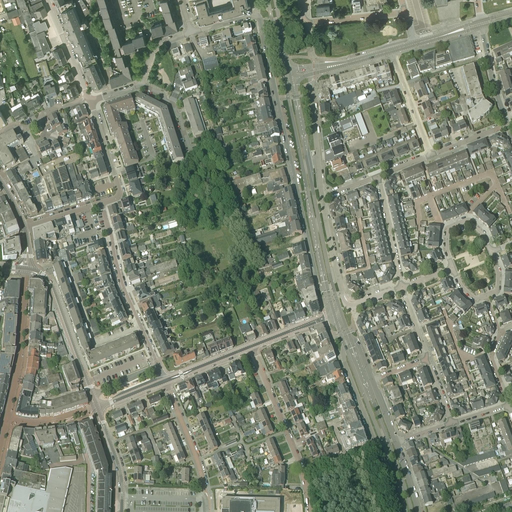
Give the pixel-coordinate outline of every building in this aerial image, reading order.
[(31,16),(30,13),(28,6),(27,6),(25,0),(17,0),(20,8),(17,9),(19,15),(18,16),(21,24),(27,22),(30,31),(29,32),(38,58),(45,56),(44,56),(43,53),(40,43),(34,23),(33,23),(31,17),(31,16)] [(25,0),(27,6),(28,6),(30,13),(45,7),(41,0),(36,0),(31,2),(30,0),(25,0)] [(89,22),(85,15),(75,0),(64,0),(65,1),(65,2),(57,5),(67,29),(69,35),(82,65),(84,64),(96,60),(97,59),(95,54),(94,55),(81,26),(88,22),(89,22)] [(75,0),(85,15),(89,22),(88,22),(98,39),(100,38),(93,17),(92,14),(82,0),(75,0)] [(163,11),(174,7),(174,5),(171,6),(169,0),(160,0),(163,10),(163,11)] [(245,0),(233,0),(235,5),(208,13),(206,4),(209,3),(207,0),(195,0),(193,1),(193,4),(194,4),(196,12),(197,16),(198,16),(199,19),(198,20),(199,23),(200,25),(206,23),(206,22),(214,20),(214,21),(220,19),(220,18),(224,17),(224,18),(230,16),(234,15),(240,14),(239,12),(249,10),(249,8),(251,7),(250,3),(246,4),(245,0)] [(317,0),(318,0),(317,0),(318,6),(316,6),(317,14),(330,12),(334,11),(333,7),(330,7),(329,0),(317,0)] [(101,11),(110,8),(110,5),(113,4),(112,2),(99,6),(101,11)] [(30,13),(31,16),(35,15),(36,18),(47,14),(45,7),(30,13)] [(168,21),(178,18),(177,15),(174,16),(173,10),(175,9),(174,7),(163,11),(163,10),(163,11),(167,21),(168,21)] [(103,16),(115,12),(114,9),(111,10),(110,8),(101,11),(103,16)] [(7,13),(9,18),(9,17),(9,19),(14,17),(18,16),(19,15),(17,9),(12,11),(7,13)] [(107,26),(119,22),(118,20),(114,21),(113,16),(116,15),(115,12),(103,16),(105,25),(106,24),(107,26)] [(167,24),(170,33),(173,32),(173,31),(179,28),(177,20),(178,20),(178,18),(168,21),(169,24),(167,24)] [(51,50),(47,41),(44,35),(46,35),(44,31),(48,29),(45,21),(40,23),(39,20),(34,23),(40,43),(43,53),(49,51),(51,50)] [(110,36),(122,32),(121,30),(119,31),(117,25),(120,25),(119,22),(107,26),(110,36)] [(165,35),(162,26),(162,24),(151,27),(154,38),(157,37),(156,35),(162,33),(163,35),(165,35)] [(233,31),(235,37),(242,35),(242,34),(252,31),(250,26),(241,29),(240,29),(233,31)] [(114,46),(125,43),(124,40),(122,41),(120,36),(123,35),(122,32),(110,36),(113,46),(114,45),(114,46)] [(230,47),(228,40),(231,38),(229,32),(222,34),(213,37),(214,43),(221,41),(222,45),(221,46),(222,50),(226,49),(228,55),(232,54),(235,53),(233,46),(230,47)] [(133,40),(137,51),(139,50),(138,46),(143,44),(144,46),(146,46),(143,35),(132,38),(133,40)] [(209,38),(206,39),(196,42),(197,45),(200,44),(201,49),(206,47),(208,54),(212,53),(213,57),(215,57),(209,38)] [(253,38),(245,40),(247,48),(255,46),(253,38)] [(449,55),(452,63),(474,58),(475,55),(473,54),(474,51),(472,50),(473,48),(471,46),(472,44),(470,42),(471,40),(469,38),(446,45),(448,49),(448,52),(446,52),(446,54),(447,54),(446,53),(448,52),(449,55)] [(133,40),(125,43),(114,46),(117,55),(118,56),(124,54),(126,53),(126,54),(129,54),(128,51),(134,49),(134,52),(137,51),(133,40)] [(181,50),(184,58),(188,57),(191,56),(190,54),(193,53),(190,46),(186,47),(186,45),(183,46),(184,49),(181,50)] [(510,58),(509,55),(506,47),(499,50),(503,59),(504,61),(510,58)] [(57,58),(64,55),(62,48),(52,52),(55,59),(57,58)] [(250,56),(257,54),(256,48),(243,51),(239,52),(235,53),(232,54),(233,56),(235,55),(236,57),(245,55),(244,53),(249,52),(250,56)] [(184,58),(181,50),(178,51),(178,50),(174,51),(174,50),(171,51),(174,60),(177,59),(177,61),(181,60),(182,63),(185,62),(184,58)] [(501,60),(503,59),(499,50),(493,53),(496,60),(495,60),(497,65),(502,62),(501,60)] [(452,63),(449,55),(446,56),(444,53),(435,55),(435,54),(432,55),(431,55),(430,55),(428,56),(427,57),(425,58),(423,59),(425,61),(423,62),(422,59),(417,64),(420,73),(432,70),(433,71),(435,71),(435,69),(452,64),(452,63)] [(250,62),(259,59),(257,54),(250,56),(249,56),(250,61),(250,62)] [(57,58),(59,65),(67,61),(64,55),(57,58)] [(216,58),(202,61),(205,73),(219,70),(216,58)] [(264,70),(263,64),(262,59),(259,59),(250,62),(250,61),(247,62),(250,73),(264,70)] [(415,65),(417,64),(415,59),(407,62),(408,65),(406,65),(410,76),(411,79),(419,76),(415,65)] [(90,81),(89,82),(90,84),(91,84),(93,88),(99,85),(100,88),(107,85),(105,81),(96,60),(84,64),(85,65),(84,66),(85,70),(84,70),(85,73),(87,73),(88,77),(87,77),(87,78),(89,77),(90,81)] [(461,106),(483,100),(482,98),(483,98),(474,67),(461,71),(469,98),(465,99),(464,96),(458,97),(461,106)] [(120,74),(123,84),(125,83),(125,81),(133,79),(131,72),(132,72),(131,69),(123,71),(123,72),(119,73),(120,74)] [(187,81),(194,78),(193,75),(191,69),(183,72),(183,71),(180,72),(180,73),(179,73),(179,74),(178,74),(179,77),(180,76),(181,79),(185,78),(187,81)] [(257,78),(266,76),(264,70),(250,73),(240,75),(241,80),(249,78),(249,76),(257,74),(257,78)] [(72,71),(64,75),(67,81),(74,78),(72,71)] [(117,85),(123,84),(120,74),(115,76),(117,85)] [(112,87),(117,85),(115,76),(109,77),(112,87)] [(266,76),(257,78),(258,80),(252,81),(253,86),(267,82),(266,76)] [(347,91),(346,88),(343,77),(338,79),(341,90),(342,93),(347,91)] [(194,78),(187,81),(188,84),(183,86),(184,89),(183,89),(184,92),(185,91),(186,92),(197,88),(195,82),(194,78)] [(417,94),(425,91),(423,86),(429,84),(427,78),(421,80),(422,84),(414,87),(417,94)] [(510,84),(509,79),(508,79),(508,78),(501,80),(503,87),(510,84)] [(51,85),(50,83),(44,85),(47,95),(47,94),(47,93),(50,92),(51,97),(58,95),(54,84),(51,85)] [(328,93),(332,92),(330,83),(322,85),(323,90),(325,89),(326,92),(328,91),(328,93)] [(69,93),(77,89),(75,84),(70,86),(69,84),(63,86),(64,89),(67,90),(69,93)] [(511,90),(511,89),(510,84),(503,87),(505,94),(511,91),(511,90)] [(252,95),(266,92),(265,86),(256,88),(257,91),(251,92),(252,95)] [(77,89),(69,93),(66,94),(69,102),(75,99),(74,97),(79,95),(77,89)] [(330,99),(328,93),(328,91),(326,92),(320,93),(322,98),(323,97),(324,100),(326,100),(330,99)] [(391,102),(398,99),(396,92),(389,95),(388,91),(382,93),(385,99),(386,99),(389,98),(391,102)] [(434,98),(432,93),(427,95),(425,91),(417,94),(419,100),(427,97),(428,100),(429,100),(434,98)] [(266,92),(252,95),(252,96),(251,96),(252,99),(258,98),(259,100),(268,98),(266,92)] [(30,97),(36,108),(41,105),(38,100),(41,98),(38,93),(30,97)] [(339,111),(343,109),(346,108),(359,103),(357,99),(355,93),(339,99),(335,101),(339,111)] [(167,109),(149,100),(142,97),(143,96),(143,95),(142,95),(141,95),(136,96),(136,97),(135,97),(135,98),(135,99),(132,100),(134,107),(136,106),(145,111),(144,113),(153,117),(154,115),(158,117),(159,121),(157,121),(160,131),(162,130),(165,140),(163,141),(166,150),(168,150),(171,159),(169,160),(171,165),(184,161),(167,109)] [(36,108),(30,97),(26,100),(24,97),(22,98),(23,101),(26,107),(29,105),(31,110),(36,108)] [(185,109),(195,106),(192,97),(183,100),(185,104),(183,104),(185,109)] [(134,107),(132,100),(131,98),(106,106),(103,111),(112,136),(115,135),(125,167),(138,163),(136,154),(135,154),(127,131),(128,131),(127,125),(122,126),(119,116),(119,115),(127,113),(127,114),(135,112),(134,107)] [(391,113),(393,112),(392,109),(401,105),(398,99),(391,102),(392,105),(389,106),(390,109),(383,111),(385,115),(386,114),(391,113)] [(261,110),(270,108),(268,100),(256,103),(257,111),(261,110)] [(488,113),(492,108),(483,101),(483,100),(461,106),(463,111),(463,112),(465,117),(468,114),(472,125),(477,122),(476,121),(479,119),(480,121),(484,117),(483,116),(488,112),(488,113)] [(23,108),(26,107),(23,101),(16,105),(22,117),(27,114),(23,108)] [(329,111),(339,111),(335,101),(331,102),(331,103),(328,103),(329,106),(320,107),(321,117),(330,116),(329,111)] [(424,113),(436,108),(440,106),(439,103),(434,105),(431,106),(431,107),(431,108),(429,103),(421,106),(424,113)] [(17,119),(22,117),(16,105),(11,108),(11,109),(9,110),(12,116),(14,114),(17,119)] [(77,115),(86,112),(84,106),(79,109),(78,106),(72,108),(73,111),(75,110),(77,115)] [(187,115),(197,111),(195,106),(185,109),(187,115)] [(270,108),(261,110),(262,115),(260,116),(260,114),(257,115),(258,118),(271,115),(270,108)] [(436,108),(424,113),(426,119),(433,117),(434,119),(442,116),(440,113),(438,113),(438,114),(434,116),(433,112),(437,111),(436,108)] [(393,112),(391,113),(392,115),(391,115),(393,122),(397,120),(397,121),(399,120),(406,117),(403,111),(397,113),(396,110),(393,112)] [(188,121),(199,117),(197,111),(187,115),(186,115),(188,121)] [(50,125),(58,121),(56,116),(58,115),(57,112),(51,115),(52,118),(47,120),(50,125)] [(86,112),(78,115),(79,120),(75,122),(76,125),(84,122),(83,119),(88,117),(86,112)] [(363,136),(368,135),(361,113),(355,115),(363,136)] [(271,115),(258,118),(259,120),(261,119),(261,118),(262,118),(264,123),(273,121),(271,115)] [(190,126),(200,123),(199,117),(188,121),(190,126)] [(406,117),(399,120),(402,126),(408,124),(406,117)] [(59,130),(64,127),(63,125),(61,126),(58,121),(50,125),(52,130),(57,127),(59,130)] [(457,125),(460,132),(467,129),(463,121),(457,123),(458,125),(457,125)] [(94,128),(92,122),(82,125),(82,124),(78,126),(80,132),(94,128)] [(264,134),(278,130),(276,122),(269,123),(270,126),(258,129),(259,131),(256,131),(257,135),(264,134)] [(446,123),(446,122),(442,123),(444,126),(441,127),(442,130),(439,131),(442,139),(448,136),(445,129),(448,128),(446,123)] [(460,132),(457,125),(455,126),(453,122),(449,123),(454,134),(460,132)] [(192,132),(202,128),(200,123),(190,126),(192,132)] [(64,127),(59,130),(56,131),(59,137),(70,131),(69,128),(66,130),(64,127)] [(84,138),(96,134),(94,128),(80,132),(81,136),(83,135),(84,138)] [(202,128),(192,132),(194,137),(195,136),(196,140),(205,137),(202,128)] [(278,130),(264,134),(265,136),(270,135),(270,139),(279,137),(278,130)] [(442,139),(439,131),(435,132),(434,130),(431,131),(432,134),(435,142),(442,139)] [(340,141),(339,141),(336,135),(335,133),(334,133),(330,135),(331,138),(329,138),(327,139),(330,145),(335,157),(343,153),(340,146),(342,145),(340,141)] [(15,138),(13,134),(1,141),(2,143),(0,144),(0,155),(1,156),(0,156),(0,161),(5,170),(13,165),(15,164),(8,152),(7,151),(18,144),(19,146),(24,144),(21,139),(20,139),(18,137),(15,138)] [(88,147),(99,144),(96,134),(84,138),(85,141),(86,141),(87,145),(84,146),(84,147),(87,146),(88,147)] [(498,145),(499,145),(502,137),(500,136),(498,135),(489,139),(491,145),(495,144),(498,145)] [(504,150),(511,147),(507,139),(505,138),(502,137),(499,145),(503,147),(504,150)] [(414,138),(410,139),(410,140),(410,141),(407,142),(411,151),(413,150),(414,151),(416,150),(416,151),(420,149),(419,147),(418,147),(414,138)] [(276,140),(272,141),(267,142),(268,148),(278,146),(276,140)] [(488,149),(485,140),(480,142),(484,151),(488,149)] [(53,146),(56,155),(62,152),(57,141),(51,144),(53,146)] [(56,155),(53,146),(50,147),(48,142),(43,144),(47,156),(53,153),(54,155),(56,155)] [(411,151),(407,142),(404,143),(403,142),(399,144),(404,156),(407,155),(406,154),(408,153),(408,152),(411,151)] [(484,151),(480,142),(476,144),(479,153),(484,151)] [(42,158),(47,156),(43,144),(37,147),(40,152),(37,153),(39,159),(42,157),(42,158)] [(100,147),(99,144),(88,147),(87,146),(84,147),(86,151),(89,151),(91,156),(91,157),(101,153),(102,153),(100,147)] [(392,148),(396,157),(398,156),(398,157),(400,156),(401,157),(404,156),(399,144),(395,145),(395,147),(392,148)] [(479,153),(476,144),(471,146),(475,155),(479,153)] [(475,155),(471,146),(467,147),(470,157),(475,155)] [(14,152),(20,164),(29,159),(23,148),(19,150),(14,152)] [(395,157),(396,157),(392,148),(389,149),(388,148),(384,150),(388,162),(391,161),(391,160),(393,159),(393,158),(395,157)] [(272,159),(281,157),(279,149),(273,150),(273,149),(264,151),(265,156),(271,154),(272,159)] [(385,163),(388,162),(384,150),(379,151),(380,153),(376,154),(380,163),(383,162),(383,163),(385,162),(385,163)] [(504,160),(511,156),(511,151),(502,155),(504,159),(504,160)] [(464,165),(464,166),(469,164),(465,152),(460,154),(464,165)] [(95,162),(103,159),(101,153),(91,157),(91,156),(86,158),(87,161),(94,159),(95,162)] [(380,163),(376,154),(373,155),(373,154),(368,156),(373,168),(376,167),(375,166),(378,165),(377,164),(380,163),(380,164),(380,163)] [(459,167),(464,165),(460,154),(455,156),(459,167)] [(370,169),(373,168),(368,156),(364,158),(364,159),(361,160),(365,169),(367,168),(368,169),(370,168),(370,169)] [(450,158),(454,169),(455,172),(457,171),(456,168),(459,167),(455,156),(450,158)] [(265,165),(273,163),(273,166),(283,164),(281,157),(272,159),(260,162),(261,168),(266,166),(265,165)] [(449,171),(454,169),(450,158),(445,160),(449,171)] [(346,169),(342,159),(330,163),(333,171),(335,170),(336,173),(346,169)] [(350,175),(353,174),(354,175),(360,173),(360,172),(362,171),(362,170),(365,169),(365,170),(365,169),(361,160),(357,161),(358,166),(352,169),(351,168),(348,169),(349,174),(350,175)] [(444,173),(449,171),(445,160),(440,162),(444,173)] [(28,162),(19,167),(20,168),(7,176),(10,182),(23,175),(32,170),(28,162)] [(439,175),(444,173),(440,162),(435,164),(439,175)] [(97,173),(106,170),(105,168),(106,167),(105,164),(104,165),(98,167),(95,168),(96,171),(97,173)] [(434,177),(439,175),(435,164),(430,166),(434,177)] [(76,204),(82,202),(75,177),(71,165),(64,168),(76,204)] [(416,167),(420,178),(425,177),(421,166),(416,167)] [(430,179),(434,177),(430,166),(425,168),(430,179)] [(127,177),(139,173),(138,169),(137,167),(133,168),(125,171),(127,177)] [(420,178),(416,167),(412,169),(416,180),(420,178)] [(69,206),(76,204),(64,168),(57,171),(69,206)] [(411,182),(416,180),(412,169),(407,171),(411,182)] [(97,173),(99,178),(109,175),(108,175),(107,173),(108,172),(107,170),(106,170),(97,173)] [(62,208),(69,206),(57,171),(51,174),(62,208)] [(99,178),(97,173),(96,171),(89,173),(91,181),(99,178)] [(278,180),(286,179),(283,171),(269,176),(271,182),(271,183),(274,182),(278,180)] [(407,184),(411,182),(407,171),(402,173),(407,184)] [(139,173),(127,177),(129,183),(137,181),(137,180),(141,179),(139,173)] [(45,214),(62,208),(51,174),(34,181),(37,188),(36,188),(39,197),(45,214)] [(350,175),(349,174),(342,177),(344,183),(352,180),(350,175)] [(25,180),(23,175),(10,182),(14,189),(24,185),(27,183),(27,184),(31,182),(30,179),(22,183),(21,182),(25,180)] [(236,182),(232,183),(232,184),(228,185),(231,196),(235,194),(235,193),(262,184),(259,175),(241,181),(236,182)] [(388,180),(387,182),(395,186),(397,182),(401,181),(398,175),(394,176),(389,178),(388,180)] [(83,186),(80,176),(75,177),(82,202),(90,199),(92,197),(88,185),(83,186)] [(278,180),(274,182),(276,187),(272,188),(271,188),(273,194),(283,190),(282,187),(288,185),(286,179),(278,180)] [(131,192),(140,189),(139,186),(145,184),(144,180),(140,181),(140,182),(138,182),(129,185),(131,192)] [(385,187),(386,192),(387,196),(393,194),(393,190),(394,187),(395,186),(387,182),(386,185),(385,187)] [(18,197),(28,192),(24,185),(14,189),(18,197)] [(364,195),(367,197),(371,189),(369,188),(367,187),(362,189),(358,191),(361,197),(364,195)] [(22,205),(23,204),(39,197),(36,188),(30,191),(28,192),(18,197),(22,205)] [(140,189),(131,192),(133,198),(145,195),(143,188),(140,189)] [(284,197),(293,195),(292,189),(283,191),(283,192),(278,193),(279,195),(276,196),(277,200),(281,199),(284,198),(284,197)] [(377,197),(375,191),(374,190),(372,189),(371,189),(367,197),(368,197),(370,198),(371,202),(377,201),(377,197)] [(416,193),(414,189),(411,190),(411,189),(409,189),(410,192),(411,195),(413,200),(418,198),(416,193)] [(360,196),(359,193),(356,194),(355,192),(355,191),(352,192),(352,193),(350,194),(355,207),(358,206),(356,201),(358,200),(359,201),(362,199),(360,196)] [(353,208),(355,207),(350,194),(348,195),(348,194),(345,195),(346,196),(345,196),(348,204),(351,203),(353,208)] [(286,205),(295,203),(293,195),(284,197),(284,198),(281,199),(283,206),(286,205)] [(331,204),(339,208),(345,211),(347,209),(344,207),(344,208),(340,206),(340,207),(339,207),(341,203),(345,202),(343,196),(334,200),(333,202),(333,201),(331,204)] [(389,204),(398,202),(398,201),(397,196),(387,198),(389,204)] [(30,219),(45,214),(39,197),(23,204),(24,206),(23,207),(28,218),(30,219)] [(124,213),(125,215),(135,212),(133,206),(130,207),(127,200),(121,202),(123,208),(124,213)] [(287,213),(297,211),(295,203),(286,205),(283,206),(281,206),(283,211),(277,213),(277,214),(274,215),(274,217),(276,217),(287,213)] [(370,211),(379,209),(378,203),(368,205),(369,211),(370,211)] [(0,217),(10,213),(6,204),(0,207),(0,217)] [(336,212),(339,208),(331,204),(330,206),(330,207),(329,208),(332,218),(335,217),(334,213),(336,212)] [(460,206),(459,207),(463,215),(468,213),(467,213),(467,210),(464,205),(460,206)] [(125,215),(124,213),(121,214),(120,211),(116,212),(115,207),(108,210),(110,218),(117,216),(118,218),(125,216),(124,215),(125,215)] [(455,208),(458,217),(463,215),(459,207),(455,208)] [(483,211),(484,210),(483,210),(479,207),(473,214),(476,218),(477,217),(483,211)] [(390,210),(392,216),(401,213),(399,208),(390,210)] [(450,210),(449,210),(453,219),(458,217),(455,208),(454,208),(450,210)] [(445,212),(448,221),(453,219),(449,210),(449,211),(445,212)] [(286,221),(298,218),(297,211),(287,213),(276,217),(276,219),(277,221),(287,218),(288,219),(285,219),(286,221)] [(483,211),(477,217),(481,221),(487,214),(483,211)] [(440,214),(443,222),(443,223),(448,221),(445,212),(444,213),(440,214)] [(0,228),(15,224),(10,213),(0,217),(0,228)] [(401,214),(401,213),(392,216),(393,221),(402,219),(401,214)] [(487,214),(481,221),(484,225),(491,218),(487,214)] [(492,218),(491,217),(491,218),(484,225),(488,229),(495,221),(492,218)] [(56,223),(61,241),(63,244),(66,243),(65,238),(66,238),(67,241),(71,239),(70,236),(75,234),(74,230),(78,229),(74,218),(70,219),(65,220),(56,223)] [(113,228),(127,224),(126,221),(127,221),(126,219),(124,219),(124,218),(111,222),(113,228)] [(286,227),(300,224),(298,218),(286,221),(282,222),(282,223),(283,223),(285,223),(286,227)] [(402,219),(393,221),(395,227),(403,225),(402,219)] [(51,242),(61,241),(56,223),(51,225),(37,230),(38,232),(36,233),(34,233),(36,244),(51,242)] [(15,260),(15,257),(19,256),(17,243),(15,243),(14,236),(15,235),(18,235),(17,230),(15,224),(0,228),(0,247),(1,247),(1,260),(15,260)] [(127,224),(113,228),(115,235),(127,231),(128,232),(134,230),(133,226),(129,227),(128,224),(127,224)] [(283,241),(283,239),(290,237),(302,234),(300,224),(286,227),(286,228),(279,229),(274,232),(273,232),(261,236),(254,238),(252,239),(251,239),(252,241),(255,250),(280,242),(283,241)] [(347,233),(348,234),(350,233),(349,229),(348,224),(345,225),(336,227),(337,231),(337,232),(337,233),(339,232),(340,235),(347,233)] [(491,231),(490,231),(491,234),(492,233),(492,236),(501,232),(499,227),(490,230),(491,231)] [(132,235),(132,232),(116,236),(118,245),(128,241),(127,237),(132,235)] [(503,237),(501,232),(492,236),(493,238),(494,241),(494,240),(495,241),(503,237)] [(349,239),(348,234),(347,233),(340,235),(337,235),(339,241),(349,239)] [(340,247),(350,245),(349,239),(339,241),(340,247)] [(51,246),(51,242),(36,244),(34,244),(36,254),(50,252),(53,252),(57,251),(62,251),(61,244),(51,246)] [(126,242),(118,245),(119,247),(120,253),(145,247),(144,243),(136,246),(135,244),(130,246),(129,244),(127,245),(126,242)] [(88,246),(89,250),(93,249),(94,253),(104,250),(102,243),(88,246)] [(298,256),(306,254),(304,244),(292,247),(294,257),(298,256)] [(344,253),(351,251),(350,245),(340,247),(341,253),(344,253)] [(126,259),(131,258),(131,256),(130,254),(137,252),(138,253),(146,251),(145,247),(120,254),(122,260),(126,259)] [(411,255),(409,249),(400,251),(399,251),(401,257),(411,255)] [(53,252),(55,264),(61,263),(68,262),(65,252),(65,250),(62,251),(57,251),(53,252)] [(344,261),(353,259),(351,251),(344,253),(345,255),(342,256),(343,257),(342,257),(343,257),(344,261)] [(438,251),(429,255),(431,259),(431,260),(440,256),(439,254),(440,254),(439,252),(438,252),(438,251)] [(464,251),(455,254),(457,260),(466,258),(464,251)] [(52,262),(50,252),(36,254),(37,264),(52,262)] [(96,263),(106,260),(104,252),(91,256),(92,259),(95,259),(96,262),(96,263)] [(271,260),(270,256),(255,261),(258,271),(289,259),(287,254),(271,260)] [(300,266),(309,264),(306,254),(298,256),(300,266)] [(380,258),(380,259),(382,265),(392,262),(390,256),(381,258),(380,258)] [(440,256),(431,260),(432,260),(433,265),(442,261),(441,258),(440,256)] [(502,260),(501,260),(502,263),(503,262),(504,264),(511,261),(511,259),(510,256),(502,259),(502,260)] [(405,269),(408,270),(412,262),(409,261),(408,257),(401,259),(402,260),(402,262),(404,268),(406,269),(405,269)] [(127,269),(142,264),(152,261),(151,258),(148,259),(148,260),(147,261),(146,258),(141,260),(140,258),(136,259),(137,263),(134,264),(133,261),(125,264),(127,269)] [(100,270),(108,267),(106,260),(96,263),(96,262),(91,263),(93,270),(96,269),(95,267),(98,266),(99,269),(100,270)] [(175,260),(149,269),(150,274),(156,272),(156,274),(177,267),(175,260)] [(413,263),(412,262),(408,270),(410,271),(412,272),(417,271),(420,270),(421,269),(419,263),(415,264),(413,263)] [(140,272),(139,269),(143,267),(142,264),(127,269),(129,276),(140,272)] [(302,275),(311,273),(309,264),(300,266),(302,275)] [(384,273),(384,274),(392,278),(393,275),(394,273),(393,268),(392,264),(385,266),(386,270),(384,273)] [(55,273),(63,270),(62,265),(53,268),(55,273)] [(100,270),(99,269),(98,270),(91,272),(92,274),(92,275),(93,274),(94,279),(97,278),(96,273),(98,273),(100,273),(101,277),(110,275),(108,267),(100,270)] [(374,273),(373,273),(372,269),(364,273),(367,281),(371,279),(374,286),(377,285),(373,274),(374,273)] [(57,278),(65,275),(63,270),(55,273),(57,278)] [(139,276),(145,274),(144,271),(140,272),(129,276),(129,279),(129,280),(130,282),(131,283),(140,280),(139,276)] [(299,277),(295,278),(297,289),(295,290),(296,293),(298,292),(299,292),(306,290),(306,289),(314,287),(313,281),(311,273),(302,275),(299,277)] [(76,284),(82,283),(84,282),(81,274),(74,276),(76,284)] [(391,280),(391,279),(392,278),(384,274),(382,278),(378,279),(380,284),(381,285),(384,284),(389,282),(390,280),(391,280)] [(59,283),(67,280),(65,275),(57,278),(59,283)] [(103,284),(112,281),(111,276),(94,280),(95,284),(102,282),(103,284)] [(353,292),(357,285),(352,282),(350,283),(349,280),(348,276),(345,277),(346,281),(348,290),(350,291),(353,292)] [(60,288),(69,285),(67,280),(59,283),(60,288)] [(449,280),(441,283),(442,288),(443,288),(451,285),(450,283),(451,283),(450,280),(449,280)] [(112,281),(103,284),(103,286),(96,288),(97,292),(114,287),(112,281)] [(55,320),(52,313),(50,313),(51,301),(48,293),(46,293),(46,291),(43,291),(43,286),(39,283),(29,282),(28,294),(32,294),(30,318),(47,319),(55,320)] [(137,296),(146,292),(144,289),(154,286),(153,282),(139,288),(134,290),(137,296)] [(18,301),(18,293),(19,284),(7,284),(6,291),(4,290),(4,297),(2,297),(3,301),(6,300),(18,301)] [(62,293),(71,290),(69,285),(60,288),(62,293)] [(357,285),(353,292),(355,294),(355,293),(357,294),(366,291),(365,288),(362,289),(361,287),(357,285)] [(451,285),(443,288),(443,289),(445,294),(453,290),(454,289),(453,287),(452,287),(451,285)] [(104,301),(117,295),(114,289),(101,294),(104,300),(104,301)] [(307,307),(318,303),(314,289),(301,293),(307,307)] [(64,299),(73,296),(71,290),(62,293),(64,299)] [(427,296),(424,290),(421,291),(416,293),(415,295),(414,295),(413,298),(421,301),(422,301),(423,298),(427,296)] [(154,297),(155,297),(154,294),(147,296),(146,292),(137,296),(140,303),(151,298),(154,297)] [(455,292),(449,300),(452,303),(453,303),(459,296),(460,296),(455,292)] [(111,305),(119,301),(117,295),(104,301),(104,300),(102,301),(103,302),(103,304),(105,303),(107,303),(108,302),(107,301),(109,300),(111,304),(111,305)] [(66,304),(75,301),(73,296),(64,299),(66,304)] [(459,296),(453,303),(457,307),(463,300),(459,296)] [(501,298),(498,299),(502,307),(507,305),(503,297),(503,296),(500,297),(501,298)] [(158,302),(157,302),(154,297),(151,298),(152,301),(146,303),(144,305),(144,306),(142,307),(145,315),(154,311),(161,308),(160,306),(161,305),(160,303),(158,302)] [(414,307),(415,311),(421,309),(420,305),(421,302),(421,301),(413,298),(412,300),(412,302),(414,307)] [(494,301),(493,301),(497,309),(501,308),(502,307),(498,299),(496,300),(496,299),(494,300),(494,301)] [(0,310),(3,309),(7,308),(17,308),(18,301),(6,300),(3,301),(0,302),(0,310)] [(463,300),(457,307),(460,310),(461,310),(467,303),(463,300)] [(68,309),(76,306),(75,301),(66,304),(68,309)] [(114,312),(122,308),(119,301),(111,305),(111,304),(105,307),(106,310),(112,307),(114,312)] [(391,311),(394,312),(398,304),(395,303),(393,302),(388,304),(384,306),(387,312),(391,311)] [(301,309),(306,320),(319,315),(320,312),(318,303),(307,307),(301,309)] [(461,310),(460,310),(461,311),(465,314),(471,307),(467,303),(461,310)] [(306,320),(301,309),(300,309),(298,304),(296,305),(299,312),(293,314),(297,323),(306,320)] [(405,315),(404,311),(402,306),(400,305),(398,304),(394,312),(395,312),(398,314),(399,317),(405,315)] [(481,306),(479,306),(482,315),(483,315),(487,313),(484,305),(483,305),(483,304),(481,305),(481,306)] [(69,314),(78,311),(76,306),(68,309),(69,314)] [(148,321),(156,317),(158,316),(156,312),(161,310),(161,311),(168,308),(167,306),(161,308),(154,311),(145,315),(148,321)] [(474,308),(477,317),(482,315),(479,306),(477,307),(474,308)] [(377,309),(384,327),(387,326),(385,321),(384,318),(386,317),(384,312),(382,307),(379,308),(377,309)] [(7,308),(3,309),(2,329),(1,341),(1,354),(0,354),(0,377),(9,379),(13,360),(15,351),(14,351),(15,331),(16,331),(16,319),(17,308),(7,308)] [(111,321),(125,314),(122,308),(114,312),(115,315),(109,317),(111,321)] [(293,314),(291,309),(288,310),(288,312),(286,313),(285,313),(290,326),(297,323),(293,314)] [(378,330),(384,327),(377,309),(375,310),(375,309),(372,310),(372,311),(375,319),(378,318),(380,323),(379,323),(380,325),(377,326),(377,327),(378,330)] [(285,313),(286,313),(285,310),(282,311),(282,312),(281,314),(281,315),(281,316),(282,319),(281,319),(284,328),(290,326),(285,313)] [(425,310),(416,314),(417,314),(416,314),(417,317),(418,317),(418,319),(427,315),(425,310)] [(71,319),(80,316),(78,311),(69,314),(71,319)] [(504,313),(502,314),(499,315),(503,326),(511,322),(511,319),(511,320),(509,314),(511,313),(511,311),(509,312),(509,311),(507,312),(504,313)] [(360,317),(358,319),(367,323),(367,322),(368,319),(372,318),(370,312),(366,313),(361,315),(360,317)] [(125,314),(111,321),(112,324),(119,321),(120,324),(118,325),(119,328),(127,325),(125,322),(128,321),(125,314)] [(420,324),(429,321),(427,316),(427,315),(418,319),(419,321),(420,324)] [(73,324),(82,321),(80,316),(71,319),(73,324)] [(148,321),(151,327),(165,322),(165,321),(168,320),(167,317),(159,320),(158,317),(156,318),(156,317),(148,321)] [(47,326),(47,319),(30,318),(30,325),(47,326)] [(406,318),(397,321),(399,326),(408,323),(407,321),(408,321),(407,318),(406,318)] [(92,329),(98,327),(97,323),(94,324),(92,319),(89,320),(92,329)] [(366,323),(367,323),(358,319),(357,322),(358,322),(357,324),(358,328),(359,329),(360,332),(365,331),(366,330),(365,326),(366,323)] [(265,325),(266,326),(268,325),(271,333),(277,331),(273,322),(271,323),(270,320),(264,322),(265,325)] [(83,326),(84,326),(82,321),(73,324),(75,329),(83,326)] [(154,335),(162,331),(162,330),(167,329),(165,323),(166,323),(165,322),(151,327),(154,335)] [(263,326),(256,329),(257,331),(258,333),(259,333),(261,337),(267,335),(265,329),(267,328),(266,326),(265,325),(264,322),(262,323),(263,326)] [(409,325),(408,323),(399,326),(399,327),(401,331),(410,328),(410,327),(409,325)] [(426,332),(437,328),(435,323),(425,327),(426,332)] [(47,327),(47,326),(30,325),(29,335),(40,336),(40,329),(49,330),(50,327),(47,327)] [(256,339),(253,333),(251,334),(249,330),(247,330),(245,325),(239,327),(242,335),(245,334),(248,342),(256,339)] [(77,334),(85,331),(83,326),(75,329),(77,334)] [(316,333),(325,330),(324,328),(321,326),(308,331),(311,337),(317,335),(316,333)] [(494,331),(493,326),(487,328),(487,326),(482,328),(484,335),(487,333),(492,336),(494,331)] [(429,336),(439,332),(437,328),(426,332),(427,332),(429,336)] [(314,340),(327,335),(325,330),(316,333),(317,335),(311,337),(312,340),(314,339),(314,340)] [(78,340),(87,337),(85,331),(77,334),(78,340)] [(158,342),(166,338),(168,337),(170,336),(169,333),(167,334),(167,333),(164,334),(162,331),(154,335),(156,338),(158,342)] [(365,344),(374,341),(373,337),(376,336),(374,331),(372,332),(370,333),(364,335),(366,338),(363,339),(365,344)] [(430,341),(440,337),(439,332),(429,336),(430,341)] [(511,333),(506,336),(505,337),(504,339),(504,340),(503,341),(511,345),(511,343),(511,333)] [(407,345),(415,341),(413,336),(411,337),(410,334),(404,337),(405,340),(403,341),(404,345),(407,344),(407,345)] [(42,336),(40,336),(29,335),(29,343),(42,344),(42,336)] [(317,348),(329,341),(327,335),(314,340),(315,342),(315,343),(317,348)] [(80,345),(89,342),(89,341),(87,337),(78,340),(80,345)] [(88,348),(83,350),(90,368),(140,348),(135,337),(90,355),(88,348)] [(308,343),(310,342),(309,339),(308,337),(303,339),(302,337),(297,339),(300,347),(304,345),(306,348),(305,349),(307,353),(311,351),(308,343)] [(432,346),(442,342),(441,339),(440,337),(430,341),(432,346)] [(474,341),(487,347),(488,344),(488,345),(489,342),(479,337),(478,339),(475,338),(474,341)] [(161,349),(173,343),(172,340),(170,341),(170,340),(167,341),(166,338),(158,342),(157,342),(159,346),(159,345),(161,349)] [(223,342),(226,351),(233,348),(230,339),(229,340),(228,338),(225,339),(224,340),(223,341),(223,342)] [(313,355),(331,347),(329,341),(317,348),(311,351),(313,355)] [(368,349),(376,346),(374,341),(365,344),(368,349)] [(409,350),(417,347),(415,341),(407,345),(409,350)] [(486,349),(487,347),(474,341),(473,343),(478,345),(477,348),(484,352),(485,351),(486,349)] [(509,350),(511,345),(503,341),(501,346),(509,350)] [(83,350),(88,348),(91,347),(89,342),(80,345),(82,350),(83,350)] [(219,354),(226,351),(223,342),(215,345),(219,354)] [(300,350),(298,346),(296,342),(286,346),(286,345),(283,344),(280,346),(282,351),(287,349),(289,354),(300,350)] [(434,351),(444,347),(442,342),(432,346),(434,351)] [(173,343),(161,349),(160,349),(162,353),(163,353),(164,356),(177,350),(173,343)] [(207,353),(203,344),(195,347),(197,353),(195,354),(194,353),(188,356),(187,351),(173,357),(176,364),(175,365),(174,365),(174,366),(174,367),(175,368),(176,368),(194,361),(195,361),(196,361),(196,360),(205,356),(205,358),(209,357),(207,353)] [(219,354),(215,345),(215,344),(212,346),(212,347),(208,348),(211,357),(219,354)] [(55,354),(58,353),(66,350),(65,348),(64,345),(56,348),(54,348),(53,348),(53,350),(53,354),(55,354)] [(370,354),(378,351),(376,346),(368,349),(370,354)] [(509,350),(501,346),(498,351),(507,355),(509,350)] [(325,357),(334,354),(331,347),(313,355),(316,361),(325,358),(325,357)] [(417,347),(409,350),(412,358),(418,355),(417,353),(419,352),(417,347)] [(436,356),(446,352),(444,347),(434,351),(436,356)] [(372,360),(380,356),(378,351),(370,354),(372,360)] [(406,358),(404,351),(401,353),(396,355),(399,364),(405,362),(404,359),(406,358)] [(507,355),(498,351),(498,353),(497,353),(497,355),(496,356),(499,365),(502,364),(501,361),(504,360),(507,355)] [(274,362),(272,357),(271,352),(265,355),(269,364),(274,362)] [(438,360),(448,357),(446,352),(436,356),(438,361),(438,360)] [(50,360),(50,354),(28,353),(27,361),(38,361),(38,362),(40,362),(49,360),(50,360)] [(320,368),(336,358),(334,354),(325,357),(325,358),(325,359),(317,362),(320,368)] [(394,366),(399,364),(396,355),(391,358),(390,357),(388,358),(390,364),(393,363),(394,366)] [(380,356),(372,360),(374,365),(376,364),(381,362),(382,362),(380,356)] [(485,361),(483,356),(475,360),(477,365),(485,361)] [(440,365),(450,361),(449,361),(448,357),(438,360),(440,365)] [(330,376),(340,370),(336,358),(320,368),(316,370),(320,379),(329,375),(330,376)] [(40,362),(40,367),(43,367),(43,371),(46,370),(51,369),(49,360),(40,362)] [(37,373),(38,362),(38,361),(27,361),(26,372),(37,373)] [(441,370),(451,366),(450,361),(440,365),(441,370)] [(487,366),(485,361),(477,365),(479,370),(487,366)] [(279,362),(275,364),(278,372),(284,369),(282,365),(280,366),(279,362)] [(387,369),(385,364),(384,364),(383,364),(381,362),(376,364),(377,367),(376,367),(378,372),(380,371),(381,372),(384,371),(384,370),(387,369)] [(71,366),(70,363),(63,366),(63,368),(62,368),(68,386),(79,382),(73,365),(71,366)] [(230,367),(232,371),(232,373),(228,375),(230,381),(235,380),(234,377),(241,374),(241,376),(246,374),(244,369),(242,370),(239,363),(230,367)] [(443,375),(453,371),(451,366),(441,370),(443,375)] [(479,370),(478,370),(480,375),(489,371),(488,366),(487,366),(479,370)] [(420,378),(428,375),(426,370),(424,371),(423,368),(417,370),(420,378)] [(48,377),(46,370),(43,371),(44,371),(37,373),(26,372),(24,379),(38,380),(48,377)] [(213,373),(217,383),(222,381),(223,384),(227,382),(225,377),(221,378),(218,370),(215,372),(215,371),(213,372),(213,373)] [(335,384),(344,380),(340,370),(330,376),(330,377),(326,379),(328,383),(331,382),(333,385),(335,384)] [(445,380),(455,376),(453,371),(443,375),(445,379),(445,380)] [(492,376),(489,371),(480,375),(482,380),(491,376),(492,376)] [(509,371),(503,374),(506,383),(508,383),(508,384),(511,385),(511,381),(511,375),(509,371)] [(412,381),(415,380),(412,374),(410,375),(409,372),(403,374),(407,383),(412,381)] [(217,383),(213,373),(212,373),(210,373),(210,374),(207,375),(210,382),(206,383),(208,390),(213,388),(213,390),(218,388),(217,385),(217,383)] [(37,389),(57,383),(63,381),(61,374),(48,377),(38,380),(24,379),(23,385),(37,389)] [(402,385),(407,383),(403,374),(398,376),(399,379),(396,380),(399,386),(402,385)] [(422,383),(430,380),(428,375),(420,378),(422,383)] [(455,376),(445,380),(447,384),(457,381),(455,376)] [(493,381),(491,376),(482,380),(484,384),(484,385),(493,381)] [(0,386),(7,388),(9,379),(0,377),(0,386)] [(205,386),(203,382),(201,377),(195,380),(199,389),(199,388),(203,387),(205,386)] [(280,392),(289,388),(286,389),(284,383),(287,382),(286,379),(279,381),(280,385),(278,386),(280,392)] [(394,388),(390,379),(388,380),(388,379),(384,380),(384,381),(382,382),(384,388),(385,389),(387,391),(394,388)] [(430,380),(422,383),(425,391),(431,389),(430,386),(432,386),(430,380)] [(185,384),(190,396),(196,393),(197,396),(200,395),(197,386),(193,387),(191,381),(185,384)] [(495,386),(493,381),(484,385),(485,385),(487,390),(495,386)] [(38,396),(45,393),(58,389),(57,386),(58,386),(57,383),(37,389),(23,385),(21,392),(38,396)] [(336,395),(348,391),(345,383),(336,387),(339,386),(339,388),(334,390),(336,395)] [(185,394),(185,395),(184,396),(185,399),(190,397),(190,396),(185,384),(178,387),(180,393),(181,396),(185,394)] [(447,393),(460,388),(459,385),(456,386),(455,384),(453,385),(445,388),(444,388),(445,391),(446,391),(447,393)] [(39,402),(37,416),(44,417),(44,416),(49,417),(52,415),(53,417),(87,406),(83,394),(81,386),(69,390),(70,391),(66,393),(61,395),(42,400),(39,402)] [(393,406),(399,404),(403,402),(400,397),(403,395),(402,392),(399,393),(397,387),(394,388),(387,391),(389,395),(388,395),(388,396),(388,397),(389,398),(389,399),(389,400),(390,401),(391,402),(391,403),(392,402),(393,406)] [(460,388),(447,393),(448,395),(447,395),(448,398),(449,398),(459,394),(458,392),(462,390),(461,387),(460,388)] [(489,396),(489,397),(497,401),(498,398),(499,396),(496,387),(490,389),(491,393),(489,396)] [(289,396),(297,393),(296,390),(291,392),(289,388),(280,392),(282,397),(289,395),(289,396)] [(338,400),(350,396),(348,391),(336,395),(338,400)] [(46,396),(45,393),(38,396),(21,392),(19,399),(35,403),(39,402),(42,400),(41,398),(46,396)] [(417,404),(436,397),(436,395),(436,394),(435,392),(434,392),(427,395),(428,397),(422,399),(421,397),(415,400),(417,404)] [(286,406),(293,403),(292,403),(296,401),(294,397),(298,395),(298,393),(297,393),(289,396),(290,397),(283,400),(286,406)] [(253,403),(260,400),(257,395),(251,397),(253,403)] [(155,406),(154,405),(158,403),(161,402),(159,396),(148,400),(150,406),(151,407),(155,406)] [(341,407),(353,403),(350,396),(338,400),(340,407),(341,407)] [(436,397),(417,404),(418,407),(426,404),(428,403),(430,402),(431,405),(438,402),(439,401),(438,399),(437,399),(436,397)] [(484,402),(486,408),(495,405),(496,403),(497,401),(489,397),(487,400),(484,402)] [(37,416),(39,402),(35,403),(19,399),(16,414),(18,417),(22,418),(31,419),(37,419),(37,416)] [(260,400),(253,403),(255,409),(262,406),(260,400)] [(456,400),(450,402),(453,411),(455,412),(458,414),(461,405),(458,404),(456,400)] [(134,406),(138,415),(142,413),(141,412),(144,411),(141,403),(134,406)] [(293,403),(286,406),(288,411),(295,408),(293,403)] [(343,413),(344,413),(345,415),(356,411),(355,409),(353,403),(341,407),(343,413)] [(394,415),(402,412),(399,404),(393,406),(394,409),(392,410),(394,415)] [(434,414),(441,418),(442,415),(443,414),(440,405),(437,406),(438,409),(436,409),(436,410),(434,414)] [(465,407),(461,405),(458,414),(460,415),(462,415),(471,412),(469,406),(465,407)] [(132,418),(138,415),(134,406),(128,409),(131,416),(127,417),(129,420),(131,426),(134,425),(132,418)] [(293,419),(300,416),(300,415),(303,414),(301,411),(304,410),(303,407),(299,408),(299,410),(291,413),(293,419)] [(150,416),(151,419),(154,425),(169,419),(167,415),(158,419),(156,413),(154,413),(152,408),(147,410),(150,416)] [(259,419),(266,416),(264,410),(254,414),(255,418),(253,419),(249,420),(249,423),(251,422),(254,421),(259,419)] [(344,420),(357,415),(356,411),(345,415),(343,416),(344,420)] [(123,418),(120,412),(112,415),(114,421),(123,418)] [(400,418),(400,419),(405,417),(402,412),(394,415),(396,420),(400,418)] [(440,421),(441,418),(434,414),(431,419),(432,421),(429,422),(430,425),(439,422),(440,421)] [(199,424),(206,421),(204,415),(197,418),(199,424)] [(346,424),(359,419),(357,415),(344,420),(346,424)] [(262,424),(268,422),(266,416),(259,419),(262,424)] [(300,416),(293,419),(296,424),(302,422),(300,416)] [(399,419),(400,419),(400,418),(396,420),(395,421),(398,428),(400,429),(399,431),(402,432),(406,424),(400,421),(399,419)] [(413,423),(415,428),(420,426),(417,418),(411,420),(413,424),(413,423)] [(359,419),(346,424),(348,429),(361,424),(359,419)] [(125,428),(131,426),(129,420),(126,422),(124,422),(125,425),(115,429),(118,435),(119,438),(125,436),(124,433),(126,432),(125,428)] [(500,429),(507,426),(505,420),(498,423),(500,429)] [(202,429),(208,427),(206,421),(199,424),(202,429)] [(89,422),(77,426),(80,433),(81,432),(95,473),(97,473),(96,511),(107,511),(108,510),(110,510),(110,502),(107,502),(107,500),(110,500),(110,495),(108,495),(108,492),(110,492),(110,488),(109,488),(109,485),(110,485),(110,484),(109,484),(109,482),(111,482),(111,477),(107,477),(107,469),(108,469),(106,465),(105,466),(104,463),(105,462),(104,462),(103,460),(104,459),(103,455),(101,455),(100,453),(102,452),(100,445),(101,444),(100,441),(99,442),(97,438),(96,438),(95,436),(96,435),(95,431),(93,431),(91,423),(89,424),(89,422)] [(261,431),(271,427),(268,422),(262,424),(259,426),(261,431)] [(416,429),(415,428),(413,423),(413,424),(414,425),(411,426),(410,426),(406,424),(402,432),(405,434),(406,432),(408,433),(408,432),(416,429)] [(471,433),(485,429),(485,427),(480,428),(478,423),(468,426),(471,433)] [(299,433),(306,430),(303,424),(297,427),(299,433)] [(361,424),(348,429),(345,430),(338,433),(345,452),(351,449),(351,450),(351,449),(357,447),(368,443),(366,438),(364,433),(363,430),(361,424)] [(65,428),(68,436),(73,435),(76,446),(80,445),(75,430),(74,425),(65,428)] [(167,433),(173,431),(171,425),(164,427),(166,431),(157,434),(158,437),(162,435),(167,433)] [(502,434),(509,432),(507,426),(500,429),(502,434)] [(204,435),(211,432),(208,427),(202,429),(204,435)] [(271,427),(261,431),(264,437),(273,433),(271,427)] [(65,428),(59,428),(54,429),(55,439),(57,444),(58,446),(62,445),(70,444),(68,436),(65,428)] [(449,432),(451,439),(455,438),(458,437),(459,440),(463,438),(460,428),(449,432)] [(52,444),(57,444),(55,439),(54,429),(47,430),(47,432),(46,432),(45,431),(44,431),(43,431),(42,433),(41,433),(41,431),(34,431),(34,437),(36,440),(38,446),(42,446),(43,448),(53,447),(52,444)] [(31,450),(30,447),(22,430),(15,430),(12,433),(10,441),(22,443),(23,443),(22,448),(24,447),(25,451),(26,452),(31,450)] [(38,454),(34,445),(33,445),(32,442),(32,441),(31,438),(30,438),(31,436),(34,437),(34,431),(31,431),(22,430),(30,447),(31,450),(35,459),(41,471),(49,470),(41,453),(38,454)] [(318,431),(312,433),(311,431),(307,432),(306,430),(299,433),(301,438),(309,435),(310,438),(312,437),(314,436),(317,435),(319,434),(318,432),(318,431)] [(173,431),(167,433),(169,439),(176,436),(173,431)] [(206,440),(213,438),(211,432),(204,435),(206,440)] [(451,439),(449,432),(438,435),(441,442),(440,442),(442,447),(445,446),(443,441),(446,440),(446,441),(451,439)] [(504,440),(511,437),(509,432),(502,434),(504,440)] [(435,444),(440,442),(441,442),(438,435),(428,438),(430,446),(435,444)] [(171,445),(178,442),(176,436),(169,439),(167,440),(166,440),(167,443),(170,442),(171,445)] [(127,447),(135,444),(133,438),(125,441),(127,447)] [(209,446),(215,443),(213,438),(206,440),(209,446)] [(309,448),(320,444),(319,441),(314,443),(312,439),(306,442),(309,448)] [(268,449),(275,446),(272,440),(266,443),(268,449)] [(20,449),(22,443),(10,441),(9,447),(20,449)] [(174,451),(180,448),(178,442),(171,445),(169,446),(171,451),(174,450),(174,451)] [(415,451),(415,450),(422,448),(421,445),(418,445),(417,442),(412,444),(404,447),(406,452),(414,449),(415,451)] [(215,443),(209,446),(211,451),(217,449),(215,443)] [(129,452),(137,450),(137,449),(140,448),(139,446),(136,447),(135,444),(127,447),(129,452)] [(320,444),(309,448),(311,455),(312,455),(313,458),(318,456),(317,453),(317,452),(316,449),(321,446),(320,444)] [(270,454),(277,452),(275,446),(268,449),(266,450),(268,455),(270,454)] [(9,447),(7,453),(35,459),(31,450),(26,452),(25,451),(20,449),(17,449),(9,447)] [(331,449),(333,456),(339,453),(336,447),(334,448),(331,449)] [(176,457),(183,454),(180,448),(174,451),(176,457)] [(333,456),(331,449),(328,450),(327,448),(324,449),(328,458),(333,456)] [(418,458),(415,450),(415,451),(414,449),(406,452),(409,460),(418,458)] [(132,458),(139,456),(137,450),(129,452),(132,458)] [(236,455),(237,455),(236,451),(229,454),(229,456),(225,457),(223,454),(214,458),(216,463),(225,459),(229,458),(236,455)] [(273,460),(279,457),(277,452),(270,454),(272,460),(273,460)] [(17,463),(19,456),(7,453),(5,461),(17,463)] [(183,454),(176,457),(174,457),(176,463),(178,462),(185,460),(183,454)] [(139,456),(132,458),(134,464),(141,462),(139,456)] [(273,460),(272,460),(268,461),(270,464),(274,463),(275,466),(281,463),(279,457),(273,460)] [(412,469),(420,466),(418,463),(422,462),(420,457),(418,458),(409,460),(412,469)] [(218,469),(228,465),(225,459),(216,463),(218,469)] [(441,468),(447,466),(446,466),(449,465),(447,461),(443,459),(439,460),(438,460),(441,467),(441,468)] [(17,464),(17,463),(5,461),(4,468),(23,473),(26,474),(26,473),(28,466),(17,464)] [(229,471),(230,470),(228,465),(218,469),(221,475),(229,471)] [(420,466),(412,469),(414,475),(428,470),(427,467),(424,468),(423,465),(424,465),(420,466)] [(457,472),(456,472),(455,467),(448,469),(447,466),(441,468),(441,467),(432,471),(415,477),(418,485),(427,481),(426,478),(429,477),(429,476),(433,475),(433,476),(444,473),(445,476),(452,473),(457,472)] [(21,481),(23,473),(4,468),(2,477),(21,481)] [(62,511),(72,470),(67,469),(50,471),(46,490),(45,490),(45,493),(0,483),(2,484),(2,485),(2,486),(1,489),(0,488),(0,492),(0,493),(0,511),(62,511)] [(236,480),(231,470),(229,471),(221,475),(223,480),(228,478),(228,479),(229,478),(231,482),(236,480)] [(38,476),(26,473),(26,474),(23,473),(21,481),(2,477),(0,483),(45,493),(45,490),(44,490),(45,477),(40,476),(38,476)] [(150,482),(146,481),(146,476),(142,475),(142,476),(134,475),(134,482),(141,482),(144,482),(144,485),(154,485),(154,482),(150,482)] [(276,475),(275,475),(274,486),(272,486),(271,489),(283,490),(284,483),(284,475),(276,475)] [(469,477),(462,479),(464,485),(471,483),(469,477)] [(438,484),(436,480),(428,483),(427,481),(418,485),(419,490),(438,484)] [(443,492),(440,484),(441,484),(440,483),(438,484),(419,490),(422,499),(443,492)] [(474,484),(460,489),(462,494),(476,489),(474,484)] [(443,492),(422,499),(425,507),(433,504),(433,503),(432,500),(441,497),(441,496),(445,495),(444,492),(443,492)] [(279,511),(280,501),(223,499),(223,511),(222,511),(221,511),(279,511)]
